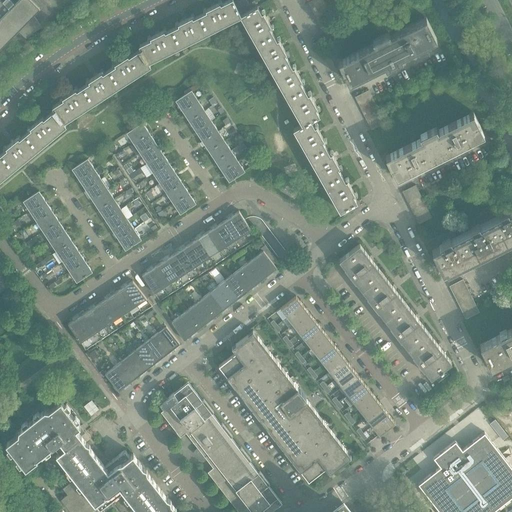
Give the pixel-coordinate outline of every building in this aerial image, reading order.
[(0,0),(0,49),(18,31),(26,38),(42,27),(33,15),(40,9),(31,0),(18,0),(15,4),(10,0),(4,0),(2,2),(0,0)] [(208,32),(241,16),(240,15),(238,10),(234,2),(233,0),(229,0),(221,4),(220,2),(215,5),(206,9),(207,11),(200,15),(208,32)] [(246,0),(237,0),(234,2),(238,10),(249,4),(246,0)] [(240,15),(257,6),(254,1),(249,4),(238,10),(240,15)] [(326,7),(325,6),(327,5),(325,1),(323,2),(323,1),(311,7),(314,13),(326,7)] [(271,26),(266,17),(263,12),(261,13),(257,6),(240,15),(241,16),(256,42),(272,33),(269,27),(271,26)] [(317,18),(328,12),(326,7),(314,13),(317,18)] [(319,23),(331,18),(328,12),(317,18),(319,23)] [(181,46),(208,32),(200,15),(193,18),(192,16),(178,23),(179,25),(172,29),(181,46)] [(401,57),(437,39),(426,17),(422,19),(391,35),(389,32),(372,40),(374,43),(338,61),(349,83),(384,65),(386,68),(403,60),(401,57)] [(322,29),(334,23),(331,18),(319,23),(322,29)] [(324,35),(337,28),(336,28),(334,23),(322,29),(325,34),(324,35)] [(149,62),(181,46),(172,29),(165,32),(164,30),(150,37),(151,39),(139,45),(141,48),(146,56),(149,62)] [(286,53),(279,39),(278,39),(277,40),(272,33),(256,42),(271,69),(288,60),(284,54),(286,53)] [(120,85),(150,65),(149,62),(146,56),(141,48),(138,49),(139,50),(129,56),(128,55),(115,63),(116,65),(110,69),(120,85)] [(302,80),(294,67),(294,66),(292,67),(288,60),(271,69),(286,96),(303,87),(300,81),(302,80)] [(94,102),(120,85),(110,69),(103,73),(102,72),(97,75),(88,80),(90,82),(83,86),(94,102)] [(64,122),(94,102),(83,86),(77,90),(76,89),(62,97),(64,99),(53,106),(54,109),(64,122)] [(317,107),(312,98),(309,93),(307,95),(303,87),(286,96),(302,124),(310,120),(319,115),(315,108),(317,107)] [(182,111),(198,100),(192,90),(175,100),(182,111)] [(370,96),(368,91),(369,91),(368,90),(355,97),(355,98),(356,97),(359,102),(370,96)] [(213,96),(208,100),(211,105),(217,102),(213,96)] [(361,108),(373,102),(370,96),(359,102),(361,108)] [(189,121),(205,110),(198,100),(182,111),(189,121)] [(364,112),(375,107),(373,102),(361,108),(364,112)] [(367,118),(378,112),(375,107),(364,112),(367,118)] [(38,148),(66,125),(64,122),(54,109),(52,111),(43,119),(42,117),(30,127),(31,129),(25,134),(38,148)] [(195,131),(211,120),(205,110),(189,121),(195,131)] [(369,124),(381,118),(378,112),(367,118),(369,124)] [(440,155),(484,133),(473,112),(438,130),(436,126),(427,131),(440,155)] [(371,130),(385,123),(384,122),(383,123),(381,118),(369,124),(372,129),(371,129),(371,130)] [(202,141),(218,130),(211,120),(195,131),(202,141)] [(324,139),(319,130),(316,126),(314,127),(310,120),(302,124),(294,129),(309,156),(326,147),(322,140),(324,139)] [(133,143),(149,132),(143,122),(126,133),(133,143)] [(233,127),(228,131),(231,136),(237,132),(233,127)] [(209,151),(225,140),(218,130),(202,141),(209,151)] [(440,155),(427,131),(419,135),(421,138),(385,156),(396,177),(440,155)] [(140,153),(156,142),(149,132),(133,143),(140,153)] [(13,168),(38,148),(25,134),(19,139),(18,137),(6,147),(7,148),(1,154),(13,168)] [(215,161),(231,150),(225,140),(209,151),(215,161)] [(146,163),(163,152),(156,142),(140,153),(146,163)] [(339,166),(334,158),(331,153),(329,154),(326,147),(309,156),(324,183),(341,174),(337,167),(339,166)] [(222,171),(238,160),(231,150),(215,161),(222,171)] [(153,173),(169,162),(163,152),(146,163),(153,173)] [(0,179),(13,168),(1,154),(0,154),(0,179)] [(78,179),(95,168),(88,158),(72,169),(78,179)] [(229,181),(245,170),(238,160),(222,171),(229,181)] [(160,183),(176,172),(169,162),(153,173),(160,183)] [(85,189),(101,178),(95,168),(78,179),(85,189)] [(132,178),(139,174),(136,170),(129,174),(132,178)] [(166,193),(182,182),(176,172),(160,183),(166,193)] [(354,193),(350,185),(347,180),(345,181),(341,174),(324,183),(340,211),(341,211),(352,204),(357,201),(353,194),(354,193)] [(108,189),(101,178),(85,189),(92,199),(108,189)] [(173,203),(189,192),(182,182),(166,193),(173,203)] [(417,191),(415,186),(416,185),(402,192),(403,192),(406,197),(417,191)] [(98,209),(114,198),(108,189),(92,199),(98,209)] [(30,211),(46,200),(39,190),(23,201),(30,211)] [(154,197),(149,190),(145,193),(149,200),(154,197)] [(409,202),(420,196),(417,191),(406,197),(409,202)] [(180,213),(196,203),(189,192),(173,203),(180,213)] [(411,208),(423,202),(420,196),(409,202),(411,208)] [(105,219),(121,208),(114,198),(98,209),(105,219)] [(36,221),(52,210),(46,200),(30,211),(36,221)] [(414,213),(425,207),(423,202),(411,208),(414,213)] [(344,216),(355,210),(352,204),(341,211),(344,216)] [(417,218),(428,212),(425,207),(414,213),(417,218)] [(112,229),(128,218),(121,208),(105,219),(112,229)] [(511,236),(511,208),(507,211),(507,210),(499,213),(500,215),(490,220),(501,242),(511,236)] [(43,231),(59,220),(52,210),(36,221),(43,231)] [(247,223),(244,219),(239,210),(230,216),(243,235),(235,240),(227,245),(219,251),(211,256),(203,261),(195,266),(186,272),(179,277),(170,282),(162,288),(154,293),(142,274),(139,276),(137,274),(136,275),(135,276),(135,278),(136,279),(133,280),(138,287),(146,298),(137,305),(129,310),(120,315),(112,321),(104,326),(96,331),(88,337),(80,342),(85,350),(256,237),(251,229),(249,227),(247,223)] [(418,224),(432,217),(431,217),(428,212),(417,218),(419,223),(418,224)] [(243,235),(230,216),(222,221),(235,240),(243,235)] [(118,239),(134,228),(128,218),(112,229),(118,239)] [(50,241),(66,231),(59,220),(43,231),(50,241)] [(501,242),(490,220),(479,225),(479,224),(471,228),(472,229),(461,234),(472,257),(501,242)] [(235,240),(222,221),(214,227),(227,245),(235,240)] [(227,245),(214,227),(206,232),(219,251),(227,245)] [(125,249),(141,239),(134,228),(118,239),(125,249)] [(28,234),(25,229),(20,233),(23,237),(28,234)] [(56,251),(72,241),(66,231),(50,241),(56,251)] [(219,251),(206,232),(198,237),(211,256),(219,251)] [(472,257),(461,234),(450,239),(450,238),(442,242),(444,245),(432,251),(442,272),(446,270),(472,257)] [(211,256),(198,237),(190,242),(203,261),(211,256)] [(63,261),(79,251),(72,241),(56,251),(63,261)] [(203,261),(190,242),(182,248),(195,266),(203,261)] [(363,289),(383,273),(360,244),(339,259),(363,289)] [(277,261),(273,255),(265,245),(260,248),(262,251),(255,256),(269,274),(277,268),(274,264),(277,261)] [(195,266),(182,248),(174,253),(186,272),(195,266)] [(69,271),(85,261),(79,251),(63,261),(69,271)] [(186,272),(174,253),(166,258),(179,277),(186,272)] [(269,274),(255,256),(248,262),(261,280),(269,274)] [(179,277),(166,258),(158,264),(170,282),(179,277)] [(76,282),(92,271),(85,261),(69,271),(76,282)] [(261,280),(248,262),(240,268),(254,286),(261,280)] [(170,282),(158,264),(150,269),(162,288),(170,282)] [(254,286),(240,268),(232,274),(246,292),(254,286)] [(162,288),(150,269),(142,274),(154,293),(162,288)] [(0,291),(9,285),(0,273),(0,291)] [(385,319),(405,303),(383,273),(363,289),(385,319)] [(246,292),(232,274),(225,280),(239,298),(246,292)] [(465,286),(462,280),(463,280),(463,279),(449,286),(450,287),(451,286),(453,291),(465,286)] [(146,298),(138,287),(133,280),(124,286),(137,305),(146,298)] [(239,298),(225,280),(217,286),(231,304),(239,298)] [(137,305),(124,286),(116,291),(129,310),(137,305)] [(231,304),(217,286),(210,292),(224,309),(231,304)] [(456,297),(468,291),(465,286),(453,291),(456,297)] [(129,310),(116,291),(108,297),(120,315),(129,310)] [(459,302),(470,296),(468,291),(456,297),(459,302)] [(224,309),(210,292),(202,298),(216,315),(224,309)] [(287,317),(303,305),(296,296),(280,308),(287,317)] [(461,307),(473,302),(470,296),(459,302),(461,307)] [(120,315),(108,297),(100,302),(112,321),(120,315)] [(216,315),(202,298),(195,303),(208,321),(216,315)] [(112,321),(100,302),(92,307),(104,326),(112,321)] [(464,313),(476,307),(473,302),(461,307),(464,313)] [(208,321),(195,303),(187,309),(201,327),(208,321)] [(409,348),(429,333),(405,303),(385,319),(409,348)] [(293,324),(309,312),(303,305),(287,317),(293,324)] [(104,326),(92,307),(84,313),(96,331),(104,326)] [(466,319),(479,312),(479,311),(478,312),(476,307),(464,313),(466,317),(465,318),(466,319)] [(201,327),(187,309),(179,315),(193,333),(201,327)] [(298,334),(315,320),(309,312),(293,324),(291,326),(298,334)] [(96,331),(84,313),(76,318),(88,337),(96,331)] [(193,333),(179,315),(172,321),(184,340),(193,333)] [(88,337),(76,318),(68,323),(80,342),(88,337)] [(306,340),(321,328),(315,320),(298,334),(304,342),(306,340)] [(180,343),(166,326),(158,332),(172,350),(180,343)] [(327,336),(321,328),(306,340),(312,348),(327,336)] [(511,328),(480,345),(490,366),(511,354),(511,328)] [(234,353),(219,365),(227,376),(235,387),(243,397),(251,407),(260,418),(264,416),(271,425),(267,428),(276,439),(284,450),(292,459),(301,471),(309,481),(324,469),(326,468),(329,473),(338,466),(346,460),(350,457),(351,456),(350,455),(347,451),(339,441),(338,440),(330,430),(323,420),(321,418),(315,410),(306,399),(306,398),(305,396),(300,390),(299,389),(298,388),(297,388),(291,379),(290,378),(282,367),(281,367),(274,357),(266,346),(257,336),(254,331),(253,330),(252,331),(248,334),(241,340),(232,347),(236,352),(234,353)] [(172,350),(158,332),(150,338),(164,356),(172,350)] [(444,367),(451,361),(429,333),(409,348),(431,377),(433,375),(444,367)] [(318,356),(333,344),(327,336),(312,348),(318,356)] [(164,356),(150,338),(143,344),(157,361),(164,356)] [(157,361),(143,344),(135,350),(149,367),(157,361)] [(324,364),(340,352),(333,344),(318,356),(324,364)] [(94,350),(88,354),(92,360),(98,356),(94,350)] [(149,367),(135,350),(128,356),(141,373),(149,367)] [(330,371),(345,359),(340,352),(324,364),(330,371)] [(141,373),(128,356),(120,362),(134,379),(141,373)] [(336,379),(351,366),(345,359),(330,371),(336,379)] [(134,379),(120,362),(112,367),(126,385),(134,379)] [(340,388),(358,374),(351,366),(336,379),(334,380),(340,388)] [(126,385),(112,367),(105,373),(118,391),(126,385)] [(449,374),(449,373),(448,374),(444,367),(433,375),(438,382),(449,374)] [(348,395),(364,383),(358,374),(340,388),(346,396),(348,395)] [(239,447),(230,436),(232,435),(222,422),(220,423),(212,412),(213,411),(203,398),(202,399),(188,381),(174,392),(159,403),(164,409),(161,412),(180,437),(186,432),(199,450),(197,452),(201,457),(204,455),(213,467),(208,472),(238,511),(266,511),(263,507),(277,496),(268,484),(269,483),(260,470),(258,471),(249,460),(251,459),(241,446),(239,447)] [(354,402),(370,390),(364,383),(348,395),(354,402)] [(360,410),(376,398),(370,390),(354,402),(360,410)] [(366,418),(382,406),(376,398),(360,410),(366,418)] [(167,497),(147,472),(146,468),(143,467),(133,453),(130,456),(125,450),(105,466),(90,447),(89,443),(86,442),(81,435),(74,440),(69,435),(81,426),(61,401),(49,410),(48,407),(15,432),(17,435),(6,444),(26,469),(38,460),(37,459),(55,445),(60,451),(57,453),(56,454),(75,479),(63,488),(67,495),(61,500),(70,511),(90,511),(97,507),(100,510),(113,500),(121,511),(173,511),(177,510),(171,503),(170,499),(167,497)] [(99,410),(92,401),(84,407),(91,416),(99,410)] [(372,426),(388,413),(382,406),(366,418),(372,426)] [(379,434),(395,422),(388,413),(372,426),(379,434)] [(495,420),(490,424),(502,440),(508,436),(495,420)] [(443,472),(418,491),(434,511),(498,511),(511,501),(511,473),(485,439),(460,458),(450,445),(433,459),(443,472)] [(411,489),(406,493),(416,506),(421,502),(411,489)] [(351,511),(344,502),(331,511),(351,511)]
